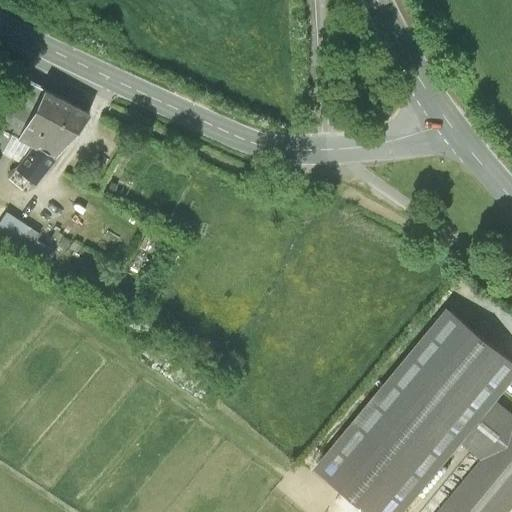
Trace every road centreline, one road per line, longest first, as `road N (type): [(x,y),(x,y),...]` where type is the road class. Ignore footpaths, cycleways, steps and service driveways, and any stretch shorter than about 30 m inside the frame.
road 1 (tertiary): [(0,26),(261,148),(361,147),(446,121)]
road 2 (secondary): [(376,0),(446,121)]
